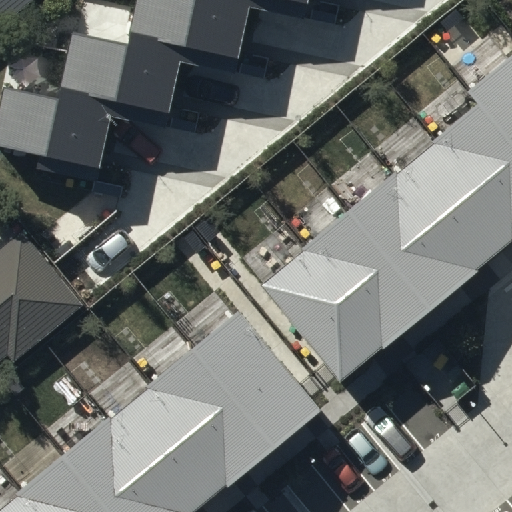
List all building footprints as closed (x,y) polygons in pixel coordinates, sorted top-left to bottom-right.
[(0,0),(0,35),(43,0),(0,0)] [(180,0),(179,1),(182,5),(168,16),(189,44),(136,83),(136,84),(137,84),(137,85),(138,86),(138,87),(138,88),(139,89),(140,90),(140,91),(140,92),(141,93),(141,94),(142,94),(142,95),(142,96),(143,97),(143,98),(143,99),(144,100),(144,101),(145,102),(145,103),(145,104),(146,105),(146,106),(147,107),(147,108),(147,109),(148,110),(148,111),(148,112),(149,113),(149,114),(149,115),(150,116),(150,117),(150,118),(151,119),(151,120),(151,121),(151,122),(152,123),(152,124),(152,125),(152,126),(153,126),(153,127),(147,132),(194,191),(391,31),(378,17),(386,10),(377,0),(180,0)] [(435,128),(379,171),(358,143),(234,239),(355,397),(511,276),(511,226),(510,223),(480,186),(435,128)] [(0,368),(5,365),(13,375),(86,314),(22,236),(0,254),(0,368)] [(195,368),(131,292),(9,396),(37,442),(70,471),(195,368)] [(511,511),(511,420),(495,435),(502,444),(449,488),(468,511),(511,511)]
